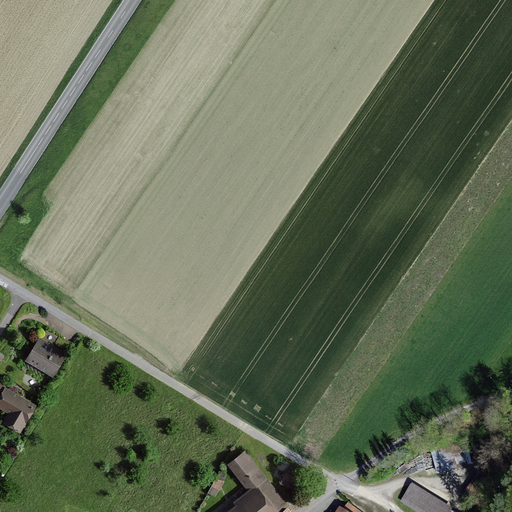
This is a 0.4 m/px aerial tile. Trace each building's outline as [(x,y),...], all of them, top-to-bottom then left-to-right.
[(55,377),(69,354),(41,337),(27,361),(55,377)] [(39,405),(0,383),(0,407),(10,413),(5,421),(24,432),(39,405)] [(456,467),(450,447),(431,452),(435,466),(425,469),(427,476),(456,467)] [(248,450),(228,465),(249,495),(225,511),(277,511),(288,503),(248,450)] [(289,465),(283,479),(296,485),(303,471),(289,465)] [(443,511),(445,509),(410,486),(398,503),(412,511),(443,511)] [(358,511),(345,503),(338,511),(358,511)]
